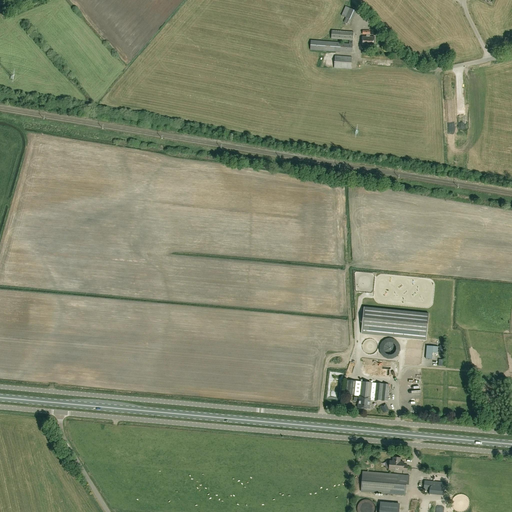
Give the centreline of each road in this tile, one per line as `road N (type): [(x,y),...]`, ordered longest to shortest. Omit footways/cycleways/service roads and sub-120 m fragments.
road 1 (primary): [(511,444),(0,397)]
road 2 (unclassified): [(511,433),(0,386)]
road 3 (unclassified): [(511,453),(61,413)]
road 4 (unclassified): [(511,53),(418,70),(375,27)]
